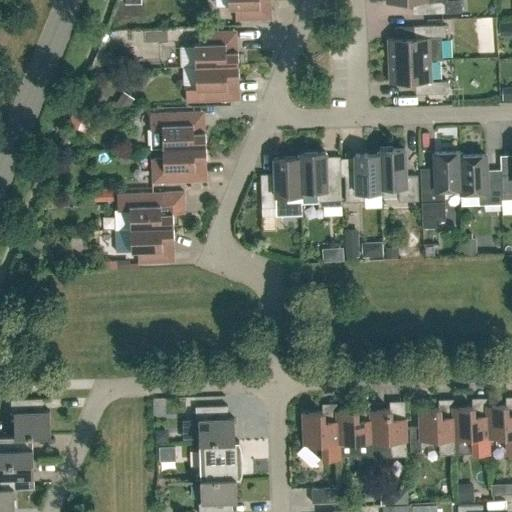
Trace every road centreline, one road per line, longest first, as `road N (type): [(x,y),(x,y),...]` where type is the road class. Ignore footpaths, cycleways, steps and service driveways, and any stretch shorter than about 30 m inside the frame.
road 1 (residential): [(278,380),(274,280),(226,256),(218,232),(266,110)]
road 2 (residential): [(51,511),(103,388),(278,380)]
road 3 (residential): [(278,380),(511,374)]
road 4 (tertiary): [(0,173),(69,0)]
road 5 (residential): [(362,117),(511,112)]
road 6 (residential): [(278,380),(282,511)]
